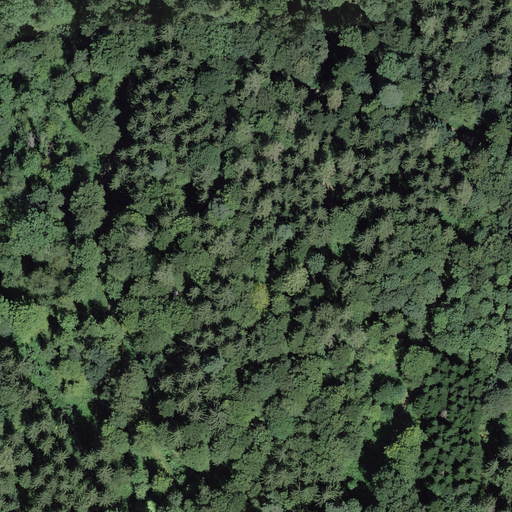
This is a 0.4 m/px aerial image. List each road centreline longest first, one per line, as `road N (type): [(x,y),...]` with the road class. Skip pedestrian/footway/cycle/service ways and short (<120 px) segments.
road 1 (track): [(433,124),(466,170),(471,196),(370,511)]
road 2 (track): [(238,0),(250,55),(276,80),(433,124),(511,160)]
road 3 (track): [(0,176),(37,198),(95,189),(109,169),(152,0)]
